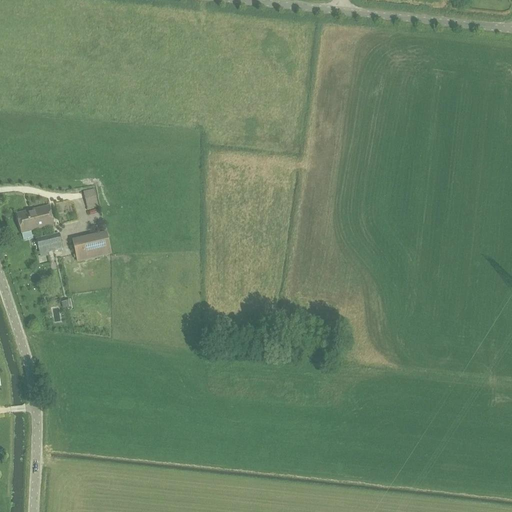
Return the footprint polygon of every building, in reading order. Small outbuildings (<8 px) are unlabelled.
[(87,209),(98,206),(93,189),(83,192),(87,209)] [(49,205),(16,213),(21,234),(54,226),(49,205)] [(62,210),(55,213),(58,220),(64,218),(62,210)] [(111,254),(106,232),(72,240),(77,262),(111,254)] [(39,255),(47,253),(63,249),(59,233),(36,239),(39,255)]
